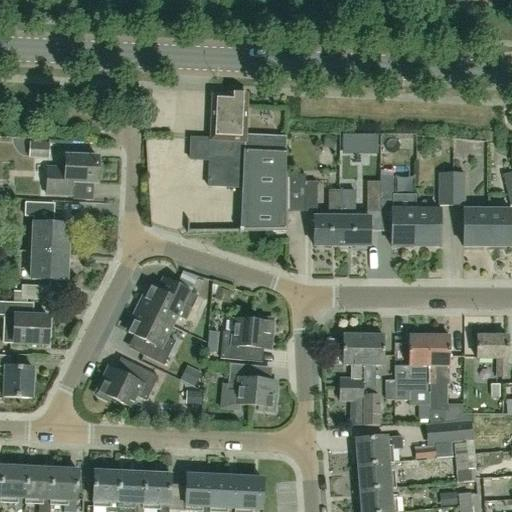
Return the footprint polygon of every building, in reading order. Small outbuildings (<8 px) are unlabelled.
[(286,138),(245,137),(246,97),(243,96),(240,94),(235,94),(232,96),(229,96),(225,189),(241,190),(239,233),(285,232),(286,138)] [(211,97),(210,139),(189,138),(188,162),(207,162),(207,188),(225,189),(229,96),(228,96),(228,98),(211,97)] [(378,138),(342,138),(342,158),(378,158),(378,138)] [(29,158),(49,159),(50,145),(30,144),(29,158)] [(96,184),(97,159),(66,158),(65,170),(47,169),(46,196),(69,197),(70,183),(96,184)] [(510,207),(511,206),(511,173),(503,176),(510,207)] [(453,207),(452,175),(438,175),(438,207),(453,207)] [(465,207),(465,175),(452,175),(453,207),(465,207)] [(291,176),(291,213),(316,213),(317,183),(305,183),(305,176),(291,176)] [(379,183),(376,183),(376,178),(368,178),(368,183),(367,183),(366,217),(380,218),(380,210),(379,183)] [(380,210),(393,210),(393,178),(380,178),(379,183),(380,210)] [(342,203),(340,193),(329,193),(329,220),(314,220),(314,248),(342,248),(342,203)] [(342,248),(369,248),(369,220),(355,220),(355,193),(340,193),(342,203),(342,248)] [(28,237),(27,253),(67,255),(68,226),(52,226),(52,205),(25,204),(25,217),(33,217),(33,237),(28,237)] [(390,248),(415,248),(415,212),(390,212),(390,248)] [(415,212),(415,248),(438,248),(438,212),(415,212)] [(486,248),(486,212),(463,212),(463,249),(486,248)] [(486,212),(486,248),(511,248),(511,212),(486,212)] [(67,255),(27,253),(27,267),(32,267),(32,281),(66,282),(67,255)] [(148,288),(137,311),(171,328),(176,317),(183,321),(187,319),(198,297),(190,293),(197,279),(182,274),(171,297),(167,298),(148,288)] [(13,293),(12,304),(26,304),(26,300),(49,301),(50,287),(21,286),(21,293),(13,293)] [(0,316),(4,317),(4,332),(3,345),(47,346),(48,318),(28,317),(28,305),(26,304),(12,304),(5,304),(0,304),(0,316)] [(171,328),(137,311),(126,333),(145,343),(147,347),(142,357),(163,367),(175,343),(166,338),(171,328)] [(222,334),(220,361),(243,363),(245,352),(248,349),(269,352),(272,323),(256,321),(256,324),(234,322),(233,335),(222,334)] [(208,333),(206,353),(216,354),(218,334),(208,333)] [(339,404),(362,404),(362,338),(342,338),(342,369),(351,369),(351,382),(339,382),(339,404)] [(377,399),(374,399),(375,369),(383,369),(383,338),(362,338),(362,404),(363,404),(363,429),(377,429),(377,399)] [(429,405),(428,338),(408,339),(408,405),(429,405)] [(428,338),(429,405),(429,413),(447,413),(447,388),(449,388),(449,338),(428,338)] [(507,360),(508,360),(508,338),(476,339),(476,360),(496,360),(496,378),(507,378),(507,360)] [(33,370),(9,369),(10,357),(0,356),(0,376),(4,377),(3,398),(32,400),(33,370)] [(236,406),(239,407),(258,408),(257,411),(273,413),(276,384),(270,383),(255,382),(252,379),(253,368),(229,365),(228,380),(227,386),(227,393),(237,394),(236,406)] [(108,370),(96,395),(110,402),(111,400),(131,409),(137,398),(146,403),(158,378),(136,368),(131,378),(128,379),(108,370)] [(499,399),(500,386),(491,386),(491,399),(499,399)] [(445,446),(472,444),(470,422),(444,424),(445,446)] [(355,442),(357,468),(386,465),(392,465),(391,452),(399,452),(398,437),(384,438),(384,439),(355,442)] [(473,458),(473,457),(472,444),(445,446),(414,449),(415,460),(439,458),(440,461),(473,458)] [(441,473),(455,472),(474,470),(473,458),(440,461),(441,473)] [(357,468),(359,493),(394,490),(392,473),(386,474),(386,465),(357,468)] [(27,471),(2,470),(1,504),(16,505),(16,510),(25,511),(26,505),(27,471)] [(27,471),(26,505),(41,505),(42,500),(51,501),(52,472),(27,471)] [(78,474),(52,472),(51,501),(51,506),(64,507),(63,511),(76,511),(77,502),(78,474)] [(93,508),(105,509),(105,511),(117,511),(119,476),(94,474),(92,503),(94,503),(93,508)] [(143,510),(145,477),(119,476),(117,511),(142,511),(143,510)] [(168,511),(169,506),(170,478),(145,477),(143,510),(159,511),(158,511),(168,511)] [(187,511),(210,511),(213,480),(187,479),(186,508),(187,508),(187,511)] [(236,511),(237,481),(213,480),(210,511),(236,511)] [(263,482),(237,481),(236,511),(261,511),(262,511),(263,482)] [(394,490),(359,493),(360,511),(395,511),(395,499),(388,499),(388,491),(394,490)] [(457,509),(471,508),(470,495),(456,496),(457,509)]
